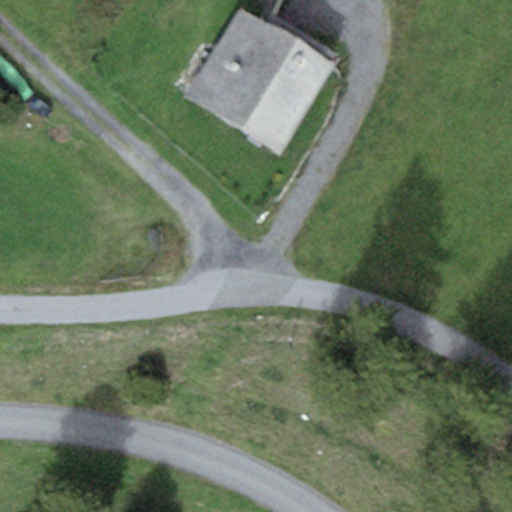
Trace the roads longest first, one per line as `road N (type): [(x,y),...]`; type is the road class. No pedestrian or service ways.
road 1 (track): [(511,386),(402,318),(312,295),(248,289),(0,312)]
road 2 (track): [(248,289),(215,227),(160,168),(0,27)]
road 3 (unclassified): [(0,422),(128,432),(248,475),(310,511)]
